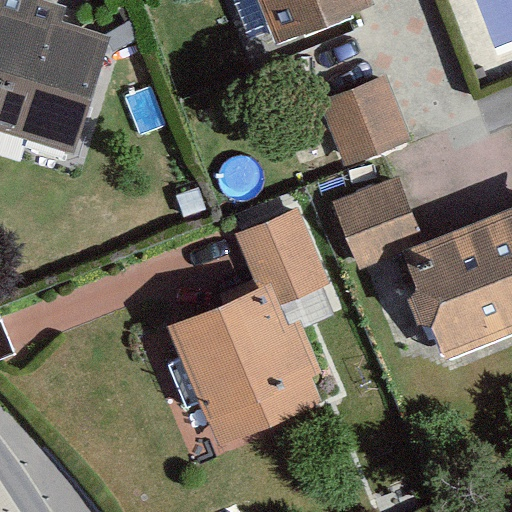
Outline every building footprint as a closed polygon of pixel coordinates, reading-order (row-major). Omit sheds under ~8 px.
[(363,0),(264,0),(280,41),(367,9),(363,0)] [(106,55),(0,21),(0,135),(75,158),(106,55)] [(386,84),(331,106),(353,161),(408,139),(386,84)] [(396,183),(336,207),(360,267),(420,242),(396,183)] [(300,215),(247,237),(274,304),(327,282),(300,215)] [(511,222),(415,262),(452,354),(511,329),(511,222)] [(261,287),(180,321),(231,440),(312,405),(261,287)]
